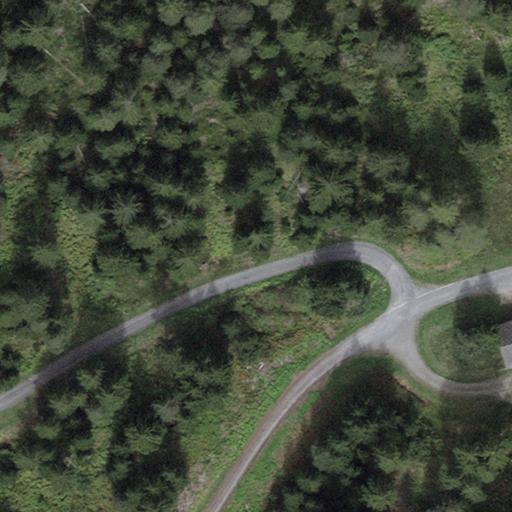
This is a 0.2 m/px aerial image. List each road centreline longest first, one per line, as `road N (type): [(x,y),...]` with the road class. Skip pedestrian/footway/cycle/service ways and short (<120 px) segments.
road 1 (track): [(394,321),(404,293),(390,268),(370,254),(325,254),(192,295),(0,399)]
road 2 (track): [(217,511),(276,412),(316,370),(394,321)]
road 3 (track): [(394,321),(414,369),(442,387),(500,385)]
road 4 (track): [(394,321),(511,274)]
